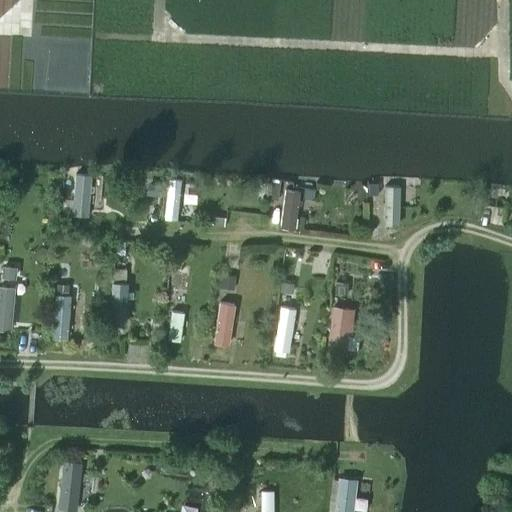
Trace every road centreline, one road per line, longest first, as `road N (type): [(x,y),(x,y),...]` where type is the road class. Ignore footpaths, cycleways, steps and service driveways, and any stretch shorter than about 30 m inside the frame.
road 1 (track): [(511,242),(436,231),(407,253),(401,356),(386,382),(369,387),(0,367)]
road 2 (track): [(1,511),(36,458),(68,444),(352,457)]
road 3 (track): [(501,56),(156,37),(158,0)]
road 4 (track): [(407,253),(96,229)]
